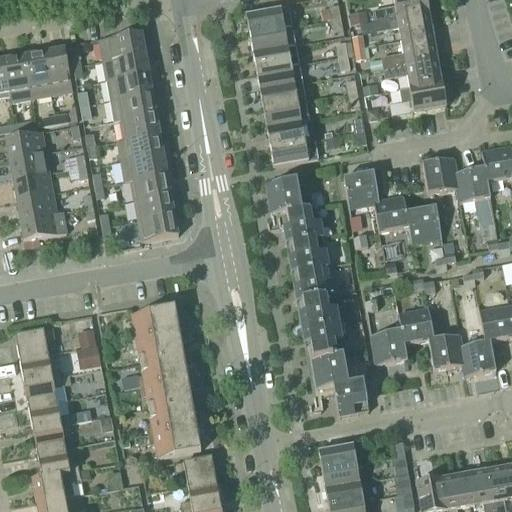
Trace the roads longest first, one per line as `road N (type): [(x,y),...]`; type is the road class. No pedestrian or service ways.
road 1 (tertiary): [(226,256),(186,1)]
road 2 (residential): [(263,445),(511,407)]
road 3 (residential): [(0,295),(226,256)]
road 4 (tertiary): [(263,445),(226,256)]
road 5 (residential): [(0,32),(186,1)]
road 6 (residential): [(371,160),(466,143),(495,91)]
